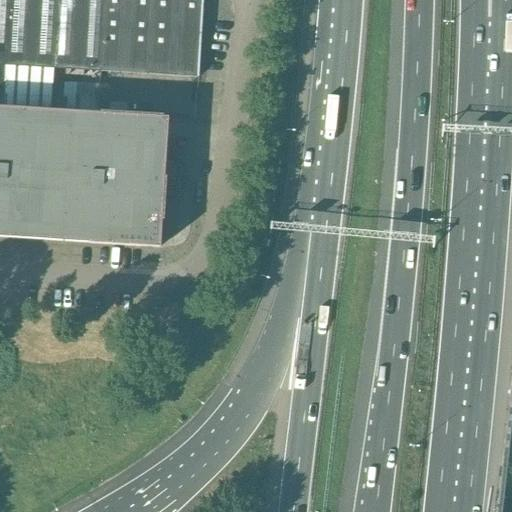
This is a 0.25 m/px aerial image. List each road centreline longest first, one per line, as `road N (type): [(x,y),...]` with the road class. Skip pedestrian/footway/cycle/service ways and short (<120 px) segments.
road 1 (motorway): [(418,0),(376,511)]
road 2 (motorway): [(450,511),(485,29)]
road 3 (unclassified): [(249,0),(210,254),(191,276),(160,286),(0,273)]
road 4 (motorway): [(327,230),(249,404),(205,461),(139,511)]
road 5 (motorway): [(327,230),(295,511)]
road 6 (motorway): [(349,0),(327,230)]
